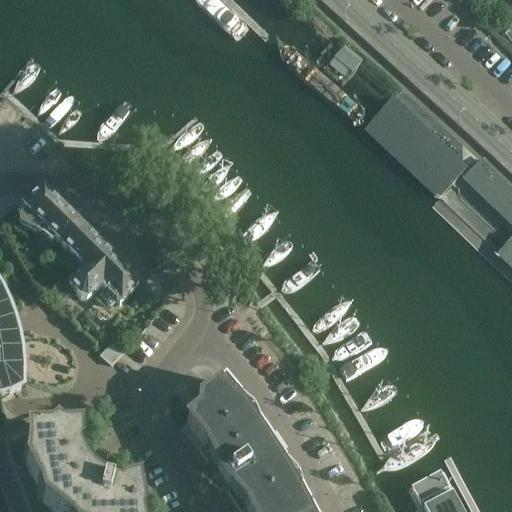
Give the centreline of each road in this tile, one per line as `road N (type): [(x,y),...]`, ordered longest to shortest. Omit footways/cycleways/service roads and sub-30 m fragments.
road 1 (residential): [(198,341),(200,308),(188,271),(156,225),(77,179),(0,179)]
road 2 (tertiary): [(511,155),(339,0)]
road 3 (residential): [(327,511),(243,370),(198,341)]
road 4 (residential): [(396,0),(511,106)]
road 5 (residential): [(149,393),(97,382),(84,396),(6,411)]
road 6 (residential): [(198,511),(149,414),(149,393)]
